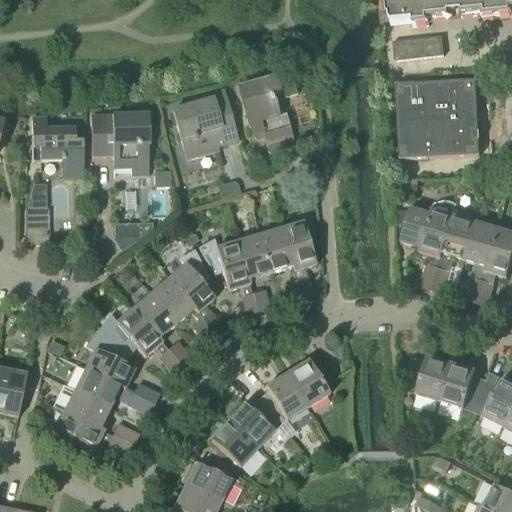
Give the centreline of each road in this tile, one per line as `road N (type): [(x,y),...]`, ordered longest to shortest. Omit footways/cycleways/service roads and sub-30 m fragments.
road 1 (residential): [(124,511),(168,414),(209,374),(259,343),(334,319)]
road 2 (residential): [(334,319),(318,168),(253,186)]
road 3 (residential): [(511,344),(418,312),(352,315)]
road 4 (residential): [(19,460),(39,298)]
